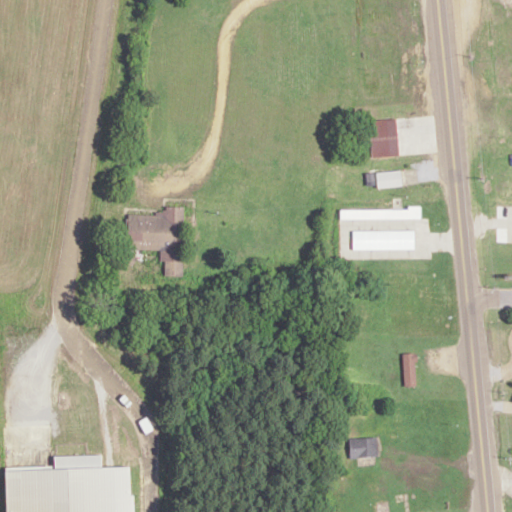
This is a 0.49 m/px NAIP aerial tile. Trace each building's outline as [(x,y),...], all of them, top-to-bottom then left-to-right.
[(369,120),(370,157),(399,155),(397,118),(369,120)] [(375,171),(375,187),(401,187),(401,171),(375,171)] [(162,275),(182,275),(183,249),(190,249),(190,233),(183,233),(183,206),(165,206),(165,215),(128,214),(127,249),(162,250),(162,275)] [(416,386),(416,353),(403,353),(403,386),(416,386)] [(349,438),(349,457),(377,457),(377,438),(349,438)] [(6,511),(132,511),(132,466),(101,467),(101,455),(53,456),(53,468),(5,469),(6,511)]
